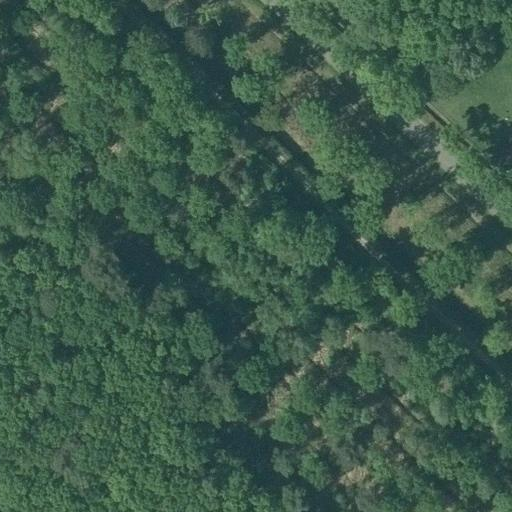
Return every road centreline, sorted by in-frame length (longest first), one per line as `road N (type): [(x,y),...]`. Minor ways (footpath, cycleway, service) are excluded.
road 1 (track): [(115,0),(511,383)]
road 2 (unclassified): [(511,221),(273,0)]
